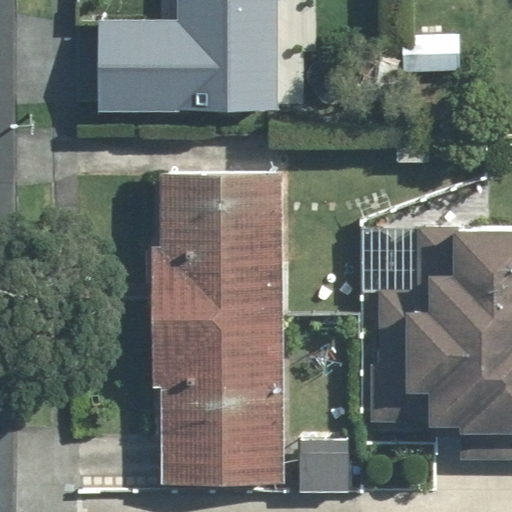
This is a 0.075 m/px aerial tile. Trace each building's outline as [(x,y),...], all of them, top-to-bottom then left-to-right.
[(177,0),(177,54),(277,55),(277,0),(177,0)] [(464,32),(394,31),(393,72),(464,73),(464,32)] [(354,71),(302,69),(300,117),(352,119),(354,71)] [(290,472),(287,166),(160,167),(164,474),(290,472)] [(511,222),(421,223),(422,283),(383,283),(383,415),(466,414),(466,424),(511,424),(511,222)] [(357,305),(314,303),(312,350),(355,351),(357,305)]
